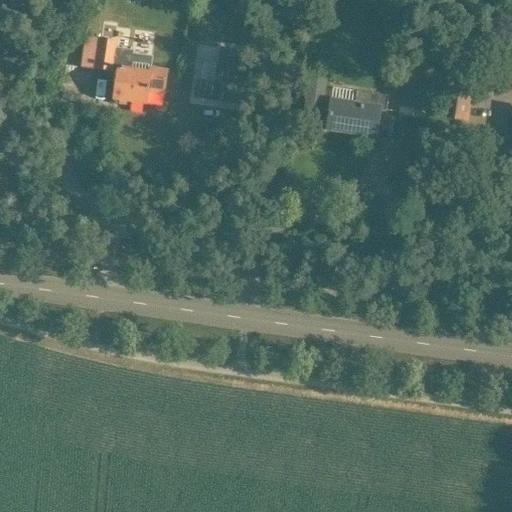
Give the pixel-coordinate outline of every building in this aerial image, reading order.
[(89,38),(85,65),(96,66),(120,70),(118,81),(115,100),(147,105),(149,93),(165,95),(168,76),(168,71),(150,69),(152,57),(133,55),(134,51),(116,49),(117,42),(101,39),(89,38)] [(196,81),(194,98),(241,105),(249,52),(248,52),(248,53),(223,50),(218,84),(196,81)] [(323,111),(331,112),(328,131),(378,138),(382,114),(385,97),(358,93),(356,106),(332,103),(332,106),(324,105),(327,81),(310,79),(305,116),(322,118),(323,111)] [(399,116),(426,120),(430,88),(403,84),(399,116)] [(474,91),(450,87),(444,122),(468,126),(474,91)] [(240,113),(237,129),(247,131),(250,115),(240,113)] [(180,419),(175,453),(218,459),(223,425),(180,419)]
